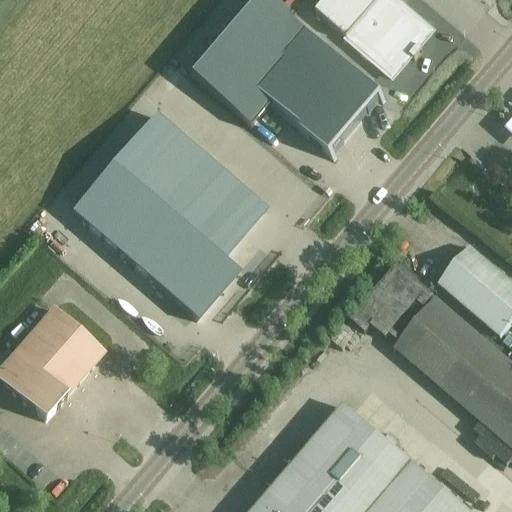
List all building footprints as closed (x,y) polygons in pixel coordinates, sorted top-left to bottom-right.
[(258,0),(189,81),(250,133),(270,110),(331,162),(383,101),(264,0),(258,0)] [(383,75),(384,75),(392,82),(431,36),(389,0),(328,0),(315,16),(383,75)] [(155,120),(71,217),(196,325),(197,323),(194,321),(232,276),(224,269),(217,263),(257,216),(260,213),(263,216),(264,215),(155,120)] [(429,252),(423,259),(442,276),(448,269),(429,252)] [(511,287),(470,252),(438,289),(500,342),(511,328),(511,287)] [(413,268),(402,282),(420,296),(432,282),(413,268)] [(394,353),(511,453),(511,368),(436,304),(394,353)] [(66,402),(104,359),(53,314),(0,374),(0,386),(38,419),(45,425),(66,402)] [(461,511),(344,412),(307,455),(297,447),(264,484),(274,493),(258,511),(461,511)]
